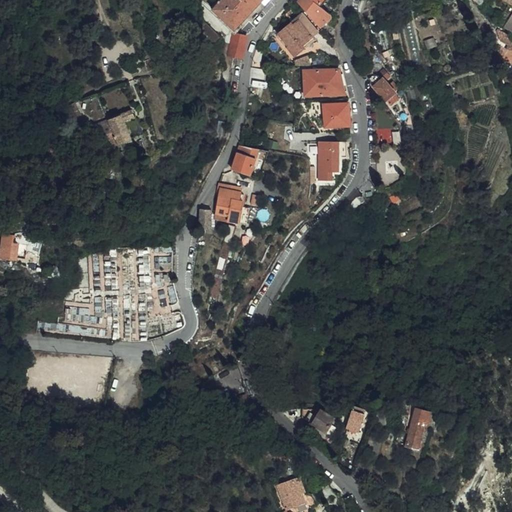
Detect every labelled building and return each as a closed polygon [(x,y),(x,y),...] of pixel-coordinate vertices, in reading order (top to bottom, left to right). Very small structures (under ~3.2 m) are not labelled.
[(221,0),(212,8),(234,30),(263,0),(221,0)] [(299,0),(310,12),(323,28),(330,22),(328,9),(321,4),(315,0),(299,0)] [(296,52),(323,28),(310,12),(303,19),(299,15),(294,19),(292,17),(279,29),(289,41),(287,42),(296,52)] [(511,12),(502,27),(511,33),(511,12)] [(196,24),(216,42),(219,37),(201,19),(196,24)] [(262,42),(262,43),(270,48),(276,36),(270,31),(262,42)] [(511,37),(501,32),(500,34),(504,44),(511,48),(510,49),(511,49),(511,37)] [(241,56),(247,36),(234,35),(229,54),(232,56),(241,56)] [(511,49),(510,49),(500,48),(503,60),(511,64),(511,49)] [(295,59),(296,64),(310,63),(309,52),(295,59)] [(263,83),(264,68),(253,67),(252,82),(263,83)] [(339,68),(303,71),(306,95),(344,92),(339,68)] [(383,72),(379,76),(385,83),(390,80),(383,72)] [(385,83),(379,76),(376,74),(369,80),(373,91),(381,102),(382,101),(393,92),(389,88),(385,83)] [(393,85),(389,88),(393,92),(382,101),(384,103),(389,109),(398,101),(395,97),(396,96),(394,93),(397,91),(393,85)] [(78,110),(90,111),(84,86),(72,92),(78,110)] [(44,95),(38,89),(31,96),(38,103),(44,95)] [(326,126),(349,124),(347,99),(324,101),(326,126)] [(138,116),(136,109),(110,114),(116,142),(128,139),(126,128),(129,127),(127,118),(138,116)] [(112,126),(110,114),(96,117),(104,126),(112,126)] [(345,140),(317,141),(319,180),(331,180),(331,171),(339,171),(338,156),(346,156),(345,140)] [(230,169),(230,171),(248,176),(255,154),(257,149),(249,147),(243,147),(238,146),(230,169)] [(221,185),(220,196),(216,196),(215,206),(217,207),(217,213),(229,215),(236,216),(238,200),(241,201),(241,195),(242,193),(240,192),(241,188),(221,185)] [(395,193),(387,199),(392,206),(400,199),(395,193)] [(238,200),(236,216),(229,215),(229,219),(240,221),(240,219),(241,201),(238,200)] [(249,201),(244,201),(241,201),(240,219),(247,220),(249,201)] [(211,212),(198,211),(197,230),(210,231),(211,215),(211,212)] [(218,258),(225,260),(232,228),(226,226),(218,258)] [(15,231),(14,239),(30,241),(31,233),(15,231)] [(15,237),(6,236),(0,235),(0,258),(3,258),(21,259),(22,243),(14,242),(15,237)] [(225,260),(218,258),(214,275),(221,276),(225,260)] [(360,410),(352,407),(344,428),(352,431),(360,410)] [(324,435),(334,420),(320,410),(310,424),(324,435)] [(422,414),(414,411),(404,445),(417,449),(427,415),(422,414)] [(306,491),(297,476),(292,479),(300,494),(302,493),(306,491)] [(302,493),(300,494),(292,479),(276,487),(289,510),(307,501),(302,493)] [(326,503),(340,495),(332,482),(318,491),(326,503)]
